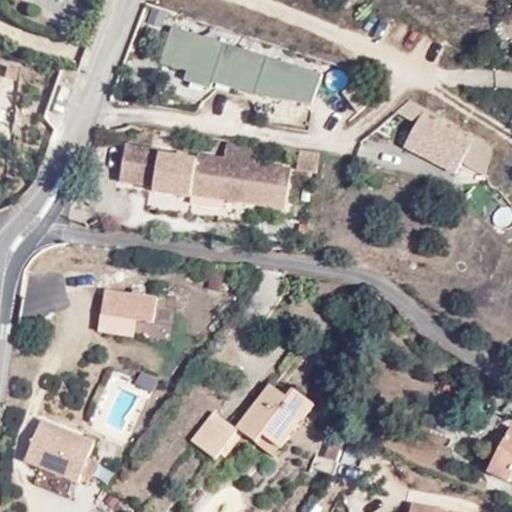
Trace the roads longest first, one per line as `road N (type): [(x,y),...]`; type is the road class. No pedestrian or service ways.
road 1 (residential): [(29,229),(317,260),(354,271),(471,352),(511,370)]
road 2 (unknown): [(82,113),(330,133),(365,143)]
road 3 (residential): [(125,0),(56,195),(29,229)]
